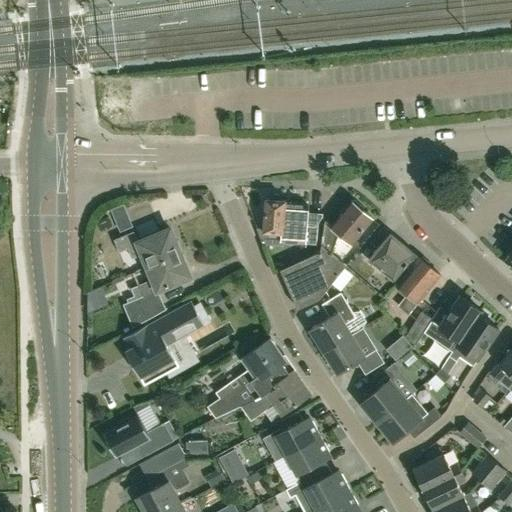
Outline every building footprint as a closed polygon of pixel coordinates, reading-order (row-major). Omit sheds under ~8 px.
[(297,242),(313,244),(316,244),(317,233),(314,233),(306,233),(308,204),(286,203),(286,199),(282,198),(282,196),(280,196),(279,194),(275,194),(270,196),(270,198),(266,197),(265,231),(282,232),(282,238),(286,242),(297,242)] [(354,200),(353,199),(331,225),(352,243),(374,218),(364,209),(365,206),(356,199),(354,200)] [(115,219),(127,214),(122,203),(110,208),(115,219)] [(322,251),(287,266),(282,268),(282,269),(299,307),(319,298),(347,264),(333,252),(339,232),(331,225),(325,220),(321,243),(322,243),(322,251)] [(147,265),(181,251),(182,248),(179,241),(177,240),(171,226),(138,240),(134,230),(114,238),(120,251),(129,247),(133,256),(142,252),(147,265)] [(382,270),(403,243),(390,233),(370,260),(382,270)] [(394,280),(416,254),(413,252),(406,246),(403,243),(382,270),(394,280)] [(361,254),(365,258),(371,251),(366,247),(361,254)] [(123,304),(132,323),(133,327),(162,310),(167,308),(159,289),(191,275),(187,264),(188,262),(184,254),(182,254),(181,251),(147,265),(151,275),(153,279),(131,288),(134,295),(126,298),(128,302),(123,304)] [(430,263),(422,256),(421,258),(420,257),(398,285),(409,295),(400,306),(409,314),(441,275),(429,265),(430,263)] [(353,310),(341,290),(322,302),(331,316),(311,328),(324,349),(350,333),(362,325),(361,325),(365,319),(359,309),(353,310)] [(481,310),(460,296),(453,306),(444,300),(432,318),(423,331),(452,351),(481,310)] [(179,365),(168,347),(169,346),(164,337),(179,329),(179,330),(201,318),(194,306),(194,305),(191,300),(123,338),(129,348),(125,350),(130,359),(144,385),(167,373),(166,372),(179,365)] [(473,366),(499,329),(478,315),(481,311),(481,310),(452,351),(449,356),(457,361),(460,356),(473,366)] [(423,331),(432,318),(422,311),(406,335),(414,344),(423,331)] [(358,344),(350,333),(324,349),(339,371),(357,360),(366,373),(385,360),(370,336),(358,344)] [(394,341),(404,352),(412,345),(403,334),(394,341)] [(270,337),(242,357),(250,369),(239,376),(255,399),(266,394),(276,386),(274,383),(289,372),(283,363),(287,360),(270,337)] [(510,388),(511,385),(511,347),(491,372),(499,379),(510,388)] [(408,366),(417,359),(409,349),(407,351),(400,357),(408,366)] [(377,422),(405,398),(391,381),(396,376),(389,367),(369,383),(376,391),(361,403),(377,422)] [(444,382),(450,376),(441,368),(435,374),(444,382)] [(311,394),(293,369),(289,372),(274,383),(276,386),(266,394),(255,399),(240,406),(251,420),(275,403),(283,414),(311,394)] [(482,406),(490,397),(481,389),(473,398),(482,406)] [(415,438),(442,415),(435,407),(428,413),(412,393),(405,398),(377,422),(393,442),(408,429),(415,438)] [(215,418),(236,408),(226,394),(207,407),(215,417),(215,418)] [(307,422),(300,408),(282,418),(285,424),(263,436),(275,459),(287,452),(322,434),(314,419),(307,422)] [(103,434),(116,458),(140,445),(146,455),(174,440),(164,422),(147,432),(138,415),(103,434)] [(480,445),(488,435),(469,420),(461,429),(480,445)] [(301,479),(330,464),(323,452),(330,449),(322,434),(287,452),(301,479)] [(190,458),(209,457),(208,441),(190,442),(190,458)] [(140,464),(147,478),(186,457),(179,443),(140,464)] [(219,457),(226,470),(242,461),(235,449),(219,457)] [(451,466),(444,452),(414,466),(424,488),(462,470),(458,462),(451,466)] [(482,479),(498,461),(489,453),(474,471),(482,479)] [(186,457),(147,478),(153,489),(137,498),(144,511),(163,511),(182,502),(176,492),(188,486),(189,480),(184,469),(190,465),(186,457)] [(492,487),(507,469),(498,461),(482,479),(492,487)] [(316,506),(351,487),(343,472),(336,475),(330,464),(301,479),(302,481),(286,490),(290,497),(296,494),(305,511),(316,506)] [(434,509),(465,494),(460,483),(467,479),(462,470),(424,488),(434,509)] [(511,481),(501,494),(511,503),(511,481)] [(304,511),(356,511),(352,505),(359,502),(351,487),(316,506),(305,511),(304,511)] [(471,507),(465,494),(434,509),(435,511),(480,511),(482,511),(479,503),(471,507)] [(187,511),(182,502),(163,511),(187,511)]
